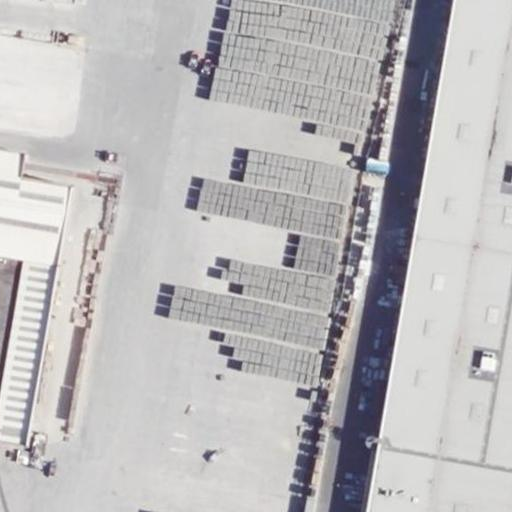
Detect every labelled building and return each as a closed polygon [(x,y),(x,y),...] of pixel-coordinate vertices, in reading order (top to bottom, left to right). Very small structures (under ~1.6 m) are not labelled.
[(511,511),(511,0),(455,0),(368,511),(511,511)] [(287,46),(285,70),(318,73),(319,67),(336,68),(337,50),(287,46)] [(231,73),(212,176),(300,192),(305,162),(266,155),(273,116),(235,109),(237,99),(257,102),(261,78),(231,73)] [(0,443),(27,449),(73,186),(18,176),(22,155),(0,151),(0,443)] [(305,231),(343,238),(349,205),(310,199),(305,231)] [(341,239),(197,219),(192,252),(336,272),(341,239)] [(80,338),(96,243),(70,239),(54,334),(80,338)] [(169,318),(250,335),(257,302),(176,285),(169,318)]
